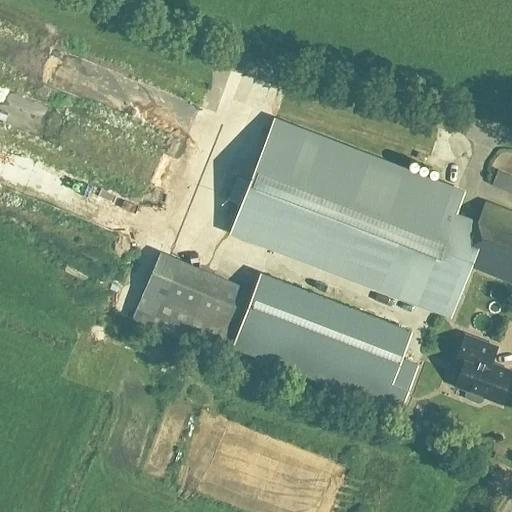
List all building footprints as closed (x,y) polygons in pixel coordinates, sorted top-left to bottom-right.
[(275,120),(243,204),(231,234),(450,319),(471,267),(479,245),(472,243),(470,235),(472,232),(451,224),(463,193),(275,120)] [(511,193),(511,175),(499,171),(492,185),(511,193)] [(511,213),(483,203),(472,232),(470,235),(472,243),(479,245),(471,267),(511,282),(511,213)] [(263,280),(258,294),(159,256),(135,320),(161,330),(164,322),(235,350),(236,347),(403,412),(410,394),(393,388),(412,337),(263,280)] [(469,391),(467,396),(469,400),(478,403),(483,401),(484,396),(501,402),(511,372),(511,371),(491,363),(497,347),(466,335),(457,360),(465,363),(457,387),(469,391)]
